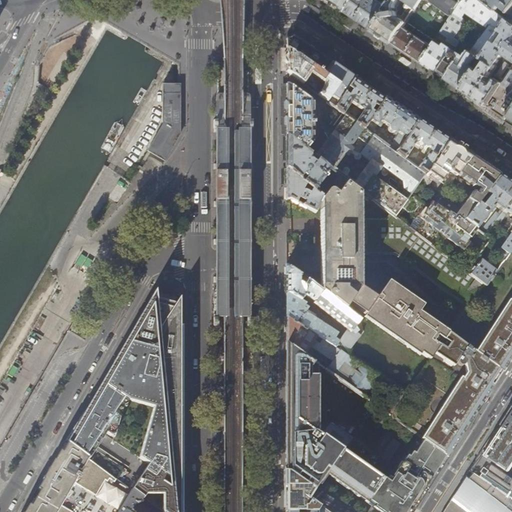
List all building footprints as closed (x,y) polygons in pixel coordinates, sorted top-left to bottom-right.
[(353,0),(327,0),(346,12),(353,0)] [(375,0),(353,0),(346,12),(360,22),(373,30),(393,0),(387,0),(383,5),(375,0)] [(422,0),(393,0),(373,30),(383,37),(393,44),(422,0)] [(422,0),(393,44),(397,47),(422,63),(463,0),(422,0)] [(483,59),(508,20),(506,19),(482,0),(463,0),(422,63),(442,76),(462,90),(482,59),(483,59)] [(511,10),(511,0),(482,0),(506,19),(511,10)] [(487,107),(511,69),(511,23),(508,20),(483,59),(482,59),(462,90),(465,92),(487,107)] [(323,74),(331,63),(293,37),(290,38),(286,40),(286,49),(323,74)] [(327,100),(338,85),(323,74),(286,49),(286,68),(286,71),(327,100)] [(213,317),(213,327),(218,327),(218,326),(218,319),(229,319),(237,319),(247,319),(247,327),(252,327),(252,317),(252,318),(252,314),(250,314),(250,283),(252,283),(252,277),(250,277),(250,245),(251,245),(251,240),(250,240),(250,207),(251,207),(251,202),(250,202),(250,170),(251,170),(251,164),(250,164),(250,133),(251,132),(251,129),(252,129),(252,120),(251,120),(251,119),(250,119),(250,96),(249,95),(248,94),(247,71),(234,71),(234,63),(219,63),(219,93),(216,94),(215,97),(216,119),(213,119),(213,120),(213,129),(214,130),(213,132),(215,132),(215,164),(213,164),(213,169),(215,169),(215,202),(213,202),(213,207),(215,207),(215,239),(213,239),(213,245),(215,245),(215,277),(213,277),(213,283),(215,283),(215,314),(213,314),(213,317)] [(352,76),(331,63),(323,74),(338,85),(327,100),(326,101),(334,107),(354,78),(352,76)] [(511,69),(487,107),(497,114),(507,120),(511,113),(511,69)] [(364,128),(384,98),(366,86),(354,78),(334,107),(345,114),(364,128)] [(148,151),(164,161),(177,138),(179,134),(180,85),(163,85),(163,126),(150,148),(148,151)] [(312,141),(312,103),(286,85),(286,122),(286,135),(305,150),(312,141)] [(364,128),(396,152),(418,120),(401,109),(384,98),(364,128)] [(364,128),(345,114),(314,156),(338,175),(360,192),(393,215),(394,216),(407,199),(399,194),(392,196),(371,181),(382,166),(402,181),(404,189),(411,194),(425,173),(396,152),(364,128)] [(427,170),(448,140),(437,133),(418,120),(396,152),(425,173),(426,172),(427,170)] [(328,188),(338,175),(314,156),(305,150),(286,135),(286,164),(286,168),(314,190),(321,182),(328,188)] [(450,188),(457,176),(464,165),(465,166),(471,156),(458,147),(453,144),(448,140),(434,160),(427,170),(426,172),(450,188)] [(477,205),(499,175),(496,172),(471,156),(465,166),(464,165),(457,176),(478,190),(476,193),(473,192),(468,199),(477,205)] [(322,196),(320,194),(314,190),(286,168),(286,187),(286,199),(290,200),(296,203),(298,198),(305,201),(303,206),(315,212),(321,198),(322,196)] [(429,244),(415,233),(414,233),(394,216),(393,215),(388,219),(360,219),(360,192),(338,175),(328,188),(325,192),(322,196),(321,198),(321,226),(320,283),(313,287),(321,293),(352,317),(357,310),(431,360),(435,354),(440,348),(441,346),(434,341),(438,336),(445,340),(449,334),(450,332),(420,311),(423,307),(387,283),(377,298),(360,287),(360,255),(396,256),(468,307),(485,285),(466,272),(429,244)] [(494,224),(511,199),(511,183),(502,177),(499,175),(477,205),(465,221),(477,229),(492,210),(490,208),(493,204),(501,211),(498,214),(496,213),(481,232),(485,236),(494,224)] [(442,215),(450,203),(440,196),(438,199),(434,197),(422,214),(426,216),(432,208),(442,215)] [(470,239),(477,230),(477,229),(465,221),(477,205),(468,199),(467,199),(459,209),(450,203),(442,215),(432,208),(426,216),(414,233),(415,233),(429,244),(437,232),(463,250),(469,243),(467,241),(469,238),(470,239)] [(511,199),(494,224),(496,226),(499,223),(499,224),(505,216),(507,217),(508,215),(511,217),(511,214),(511,229),(510,232),(511,233),(499,250),(503,253),(500,258),(504,261),(511,251),(511,249),(511,199)] [(486,286),(496,272),(481,260),(473,272),(469,269),(466,272),(485,285),(486,286)] [(313,287),(286,266),(286,289),(286,304),(286,319),(340,353),(345,356),(360,336),(355,328),(359,322),(352,317),(321,293),(313,287)] [(79,424),(66,442),(90,459),(106,434),(140,456),(139,458),(149,465),(132,490),(143,498),(163,498),(162,511),(179,511),(180,494),(180,464),(180,400),(180,373),(180,296),(172,308),(157,303),(156,289),(155,289),(137,321),(139,323),(141,319),(143,321),(146,322),(134,339),(121,359),(99,392),(79,424)] [(511,296),(475,353),(449,334),(445,340),(441,346),(440,348),(435,354),(454,368),(456,366),(457,364),(459,366),(460,367),(462,367),(463,367),(465,367),(467,374),(463,380),(461,379),(422,439),(448,457),(449,458),(465,432),(499,380),(511,359),(511,296)] [(328,372),(340,353),(286,319),(286,337),(286,342),(304,355),(309,348),(323,356),(318,364),(318,365),(328,372)] [(386,479),(318,432),(318,365),(318,364),(304,355),(286,342),(286,349),(285,380),(285,428),(285,454),(285,463),(285,469),(285,470),(313,491),(314,489),(318,484),(322,477),(325,473),(359,496),(367,502),(372,505),(381,511),(408,511),(410,511),(418,499),(421,495),(422,492),(425,494),(426,491),(448,457),(422,439),(416,435),(386,479)] [(345,384),(358,364),(345,356),(340,353),(328,372),(345,384)] [(377,375),(361,366),(349,386),(363,397),(377,375)] [(506,414),(491,437),(488,442),(485,447),(472,467),(469,471),(472,473),(511,500),(511,408),(510,407),(506,414)] [(371,424),(376,418),(372,416),(368,422),(371,424)] [(116,478),(110,474),(90,459),(66,442),(59,456),(26,511),(71,511),(60,505),(73,483),(95,496),(104,481),(107,482),(108,479),(114,482),(116,478)] [(285,487),(285,511),(313,509),(314,510),(318,506),(307,498),(309,496),(311,493),(312,491),(313,491),(285,470),(285,473),(285,475),(285,478),(285,482),(285,487)] [(511,511),(511,500),(472,473),(469,477),(466,475),(442,511),(511,511)] [(143,498),(132,490),(118,511),(129,511),(135,504),(136,504),(139,504),(143,498)]
